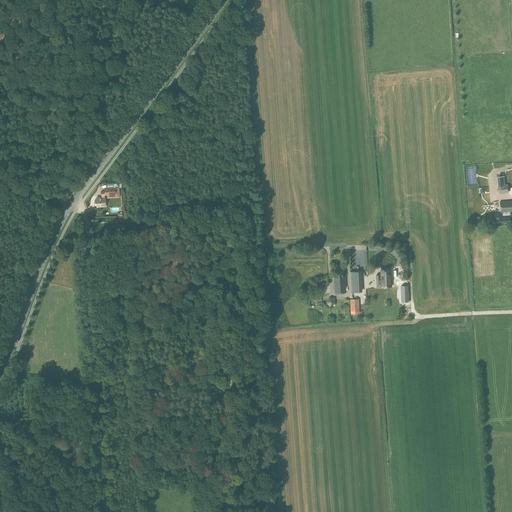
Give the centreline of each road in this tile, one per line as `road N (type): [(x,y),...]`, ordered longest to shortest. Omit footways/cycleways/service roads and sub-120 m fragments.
road 1 (track): [(80,204),(104,511)]
road 2 (secondary): [(80,192),(225,0)]
road 3 (track): [(511,311),(415,317),(406,237),(362,238),(356,247)]
road 4 (secondary): [(0,373),(48,247),(80,192)]
